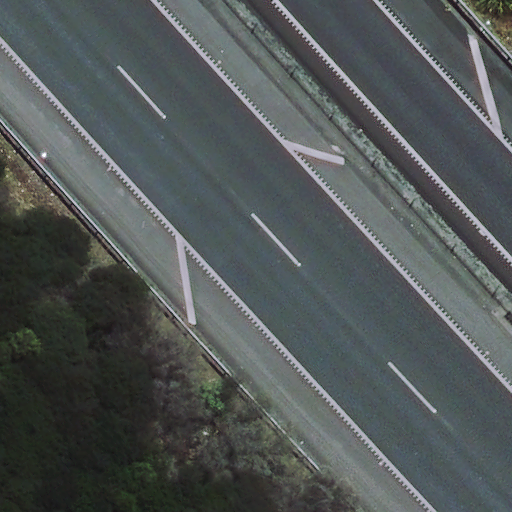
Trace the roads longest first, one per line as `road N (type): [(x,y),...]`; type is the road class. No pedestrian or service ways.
road 1 (motorway): [(511,480),(63,0)]
road 2 (motorway): [(365,0),(511,162)]
